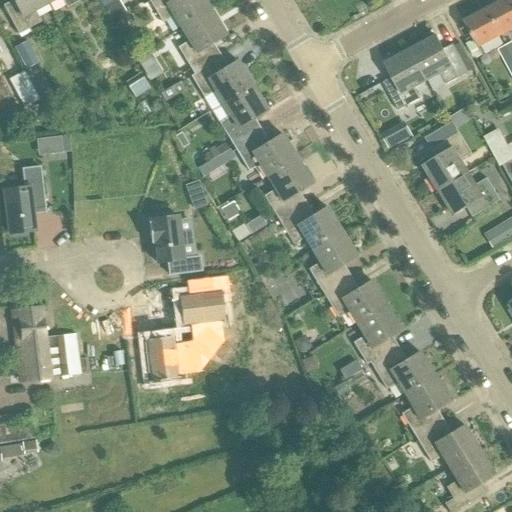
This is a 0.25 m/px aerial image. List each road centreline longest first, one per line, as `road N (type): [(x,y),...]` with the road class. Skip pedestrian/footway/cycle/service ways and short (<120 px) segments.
road 1 (residential): [(451,296),(308,66)]
road 2 (residential): [(76,269),(88,253),(108,248),(126,256),(136,274),(118,306),(98,308),(82,298)]
road 3 (residential): [(308,66),(430,0)]
